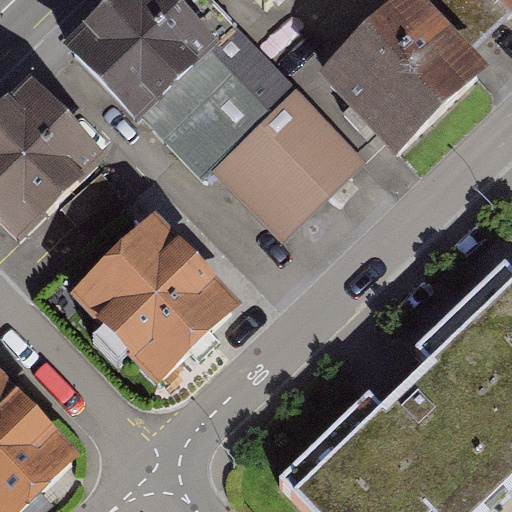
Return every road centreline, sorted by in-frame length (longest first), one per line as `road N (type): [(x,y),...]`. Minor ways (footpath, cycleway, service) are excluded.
road 1 (residential): [(511,129),(156,470)]
road 2 (residential): [(0,303),(156,470)]
